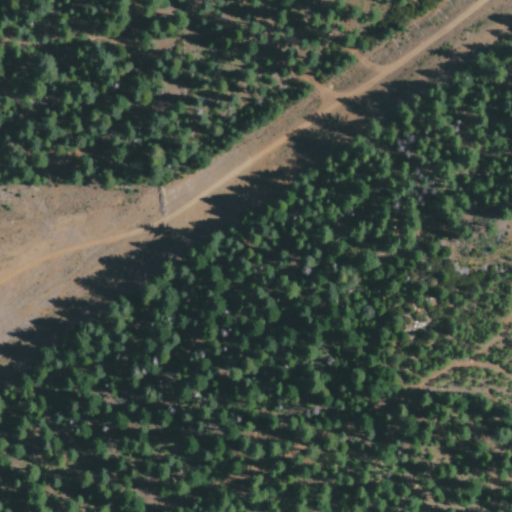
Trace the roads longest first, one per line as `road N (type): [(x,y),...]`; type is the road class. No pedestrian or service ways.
road 1 (track): [(0,309),(116,237),(190,211),(222,163),(411,34),(447,0)]
road 2 (track): [(115,511),(511,339)]
road 3 (track): [(452,511),(511,354)]
